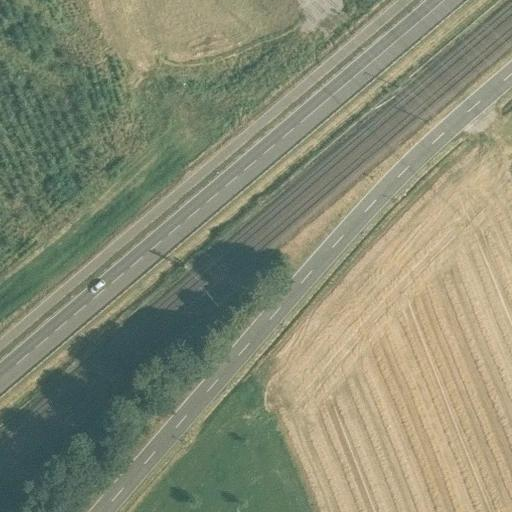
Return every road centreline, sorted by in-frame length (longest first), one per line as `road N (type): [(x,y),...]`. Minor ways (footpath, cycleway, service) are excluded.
road 1 (secondary): [(99,511),(341,241),(511,76)]
road 2 (secondary): [(0,380),(443,0)]
